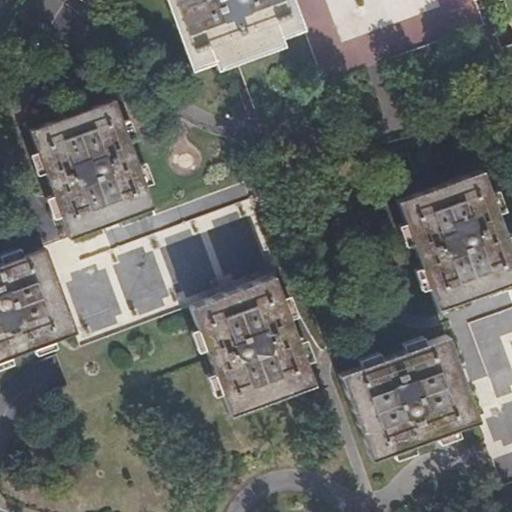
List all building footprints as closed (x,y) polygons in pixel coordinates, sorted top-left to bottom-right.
[(290,0),(163,0),(190,68),(299,25),(290,0)] [(124,142),(117,123),(108,99),(26,130),(35,154),(42,172),(51,197),(59,216),(67,238),(149,207),(140,185),(133,165),(124,142)] [(125,120),(117,123),(124,142),(132,138),(125,120)] [(34,175),(42,172),(35,154),(27,157),(34,175)] [(141,162),(133,165),(140,185),(149,182),(141,162)] [(403,221),(410,240),(418,263),(426,283),(434,305),(511,276),(511,263),(508,252),(501,233),(492,209),(484,190),(476,167),(395,198),(403,221)] [(494,186),(484,190),(492,209),(502,205),(494,186)] [(51,219),(59,216),(51,197),(44,200),(51,219)] [(403,243),(410,240),(403,221),(396,223),(403,243)] [(511,233),(511,229),(501,233),(508,252),(511,250),(511,233)] [(1,264),(0,263),(0,358),(8,355),(31,347),(51,339),(73,331),(42,248),(21,256),(1,264)] [(0,255),(0,261),(1,264),(21,256),(18,249),(0,255)] [(420,286),(426,283),(418,263),(412,265),(420,286)] [(289,318),(282,299),(272,275),(188,307),(197,330),(204,349),(213,372),(221,393),(229,412),(314,381),(306,360),(298,340),(289,318)] [(291,295),(282,299),(289,318),(298,314),(291,295)] [(195,352),(204,349),(197,330),(189,333),(195,352)] [(398,339),(401,348),(421,341),(418,332),(398,339)] [(401,348),(377,357),(358,364),(335,373),(365,456),(390,447),(409,440),(432,431),(452,424),(473,416),(440,333),(421,341),(401,348)] [(307,336),(298,340),(306,360),(315,356),(307,336)] [(54,348),(51,339),(31,347),(35,355),(54,348)] [(358,364),(377,357),(374,349),(355,356),(358,364)] [(0,367),(11,364),(8,355),(0,358),(0,367)] [(213,396),(221,393),(213,372),(205,375),(213,396)] [(454,431),(452,424),(432,431),(435,438),(454,431)] [(412,448),(409,440),(390,447),(393,455),(412,448)]
